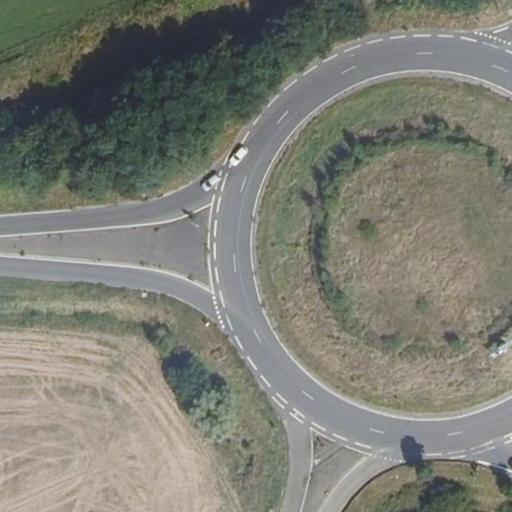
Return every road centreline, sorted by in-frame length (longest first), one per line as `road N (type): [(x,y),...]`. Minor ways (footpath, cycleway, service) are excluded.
road 1 (primary): [(0,268),(176,286),(254,337)]
road 2 (primary): [(472,57),(434,51),(359,62),(294,101),(249,162)]
road 3 (primary): [(249,162),(170,209),(0,229)]
road 4 (primary): [(254,337),(293,388),(323,410),(393,436),(431,438)]
road 5 (primary): [(249,162),(232,220),(234,281),(254,337)]
road 6 (unclassified): [(333,511),(352,485),(431,438)]
